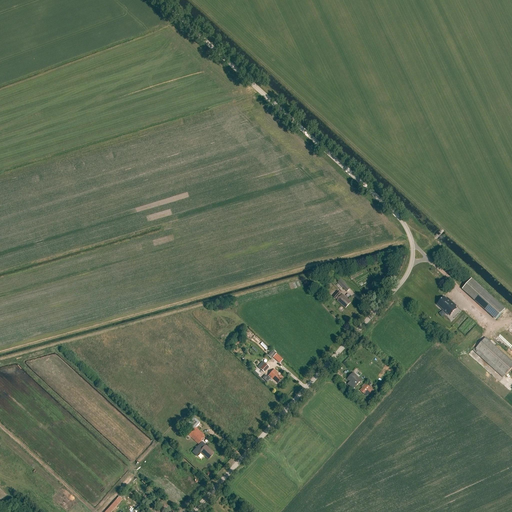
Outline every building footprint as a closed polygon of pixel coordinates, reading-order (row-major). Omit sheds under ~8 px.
[(496,320),(505,309),(471,278),(462,289),(496,320)] [(338,283),(347,292),(350,289),(341,280),(338,283)] [(343,295),(342,295),(341,295),(341,294),(338,291),(333,297),(336,300),(337,299),(338,300),(337,301),(345,309),(351,302),(343,295)] [(437,305),(441,309),(450,317),(457,309),(455,308),(457,306),(455,305),(449,300),(448,299),(447,300),(444,297),(437,305)] [(488,313),(476,303),(474,305),(485,316),(488,313)] [(476,349),(473,351),(503,378),(511,368),(511,361),(486,338),(476,349)] [(267,356),(270,359),(276,353),(273,350),(267,356)] [(283,360),(276,354),(273,358),(280,364),(283,360)] [(265,364),(260,369),(264,373),(269,368),(265,364)] [(274,370),(268,377),(277,384),(283,378),(274,370)] [(361,381),(353,373),(347,379),(356,387),(360,382),(361,383),(362,382),(361,381)] [(366,384),(360,391),(364,394),(367,391),(370,394),(373,391),(366,384)] [(206,437),(196,428),(194,429),(189,424),(184,429),(190,434),(189,435),(199,445),(206,437)] [(214,454),(206,446),(205,446),(202,444),(200,446),(200,445),(196,449),(195,448),(192,451),(194,453),(197,450),(208,460),(214,454)] [(119,497),(104,511),(111,511),(123,500),(119,497)]
